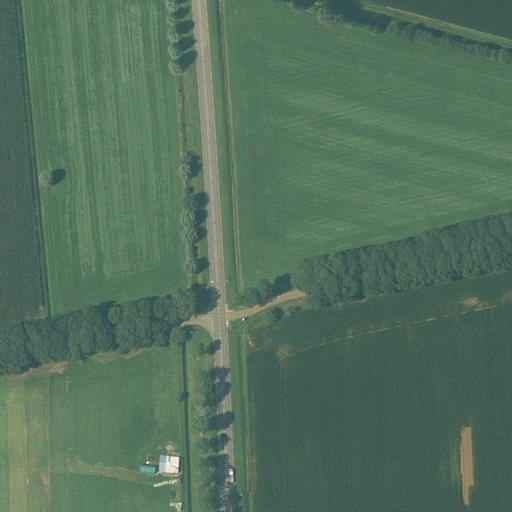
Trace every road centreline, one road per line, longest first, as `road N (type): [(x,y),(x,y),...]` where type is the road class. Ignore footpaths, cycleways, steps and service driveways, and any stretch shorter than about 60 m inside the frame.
road 1 (primary): [(218,317),(197,0)]
road 2 (unclassified): [(218,317),(511,248)]
road 3 (unclassified): [(218,317),(0,361)]
road 4 (primary): [(228,511),(218,317)]
